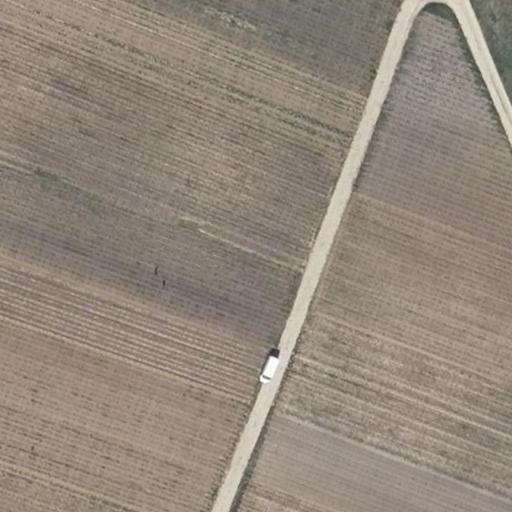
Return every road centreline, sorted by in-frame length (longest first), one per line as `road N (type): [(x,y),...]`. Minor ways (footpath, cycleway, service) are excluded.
road 1 (track): [(416,0),(395,35),(220,511)]
road 2 (track): [(457,0),(511,134)]
